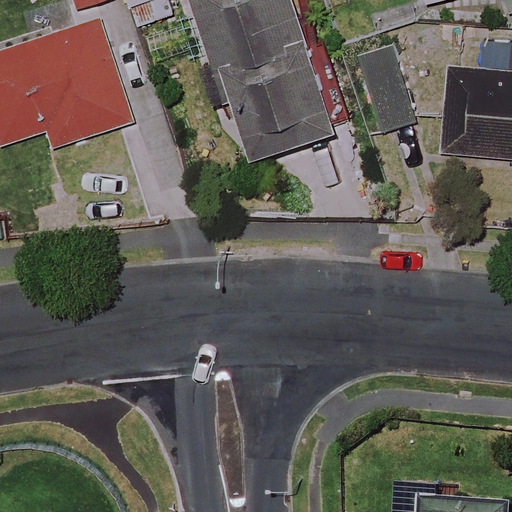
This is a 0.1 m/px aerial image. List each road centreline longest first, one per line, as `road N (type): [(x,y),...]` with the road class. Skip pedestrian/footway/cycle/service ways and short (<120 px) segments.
road 1 (residential): [(511,330),(384,318),(231,319)]
road 2 (residential): [(231,319),(0,338)]
road 3 (residential): [(231,319),(237,511)]
